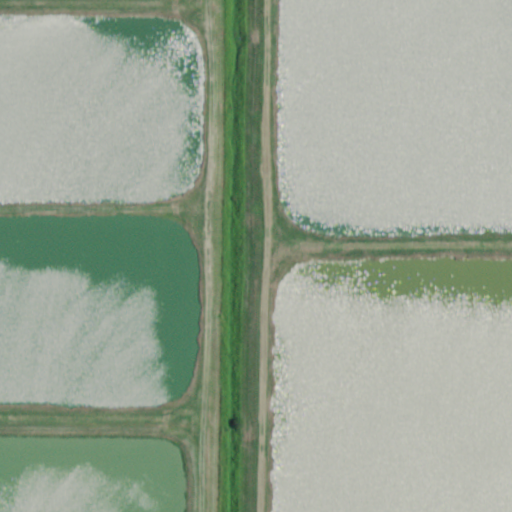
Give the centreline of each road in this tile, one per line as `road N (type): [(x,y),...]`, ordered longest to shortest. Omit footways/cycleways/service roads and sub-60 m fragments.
road 1 (track): [(252,511),(262,0)]
road 2 (track): [(206,511),(206,0)]
